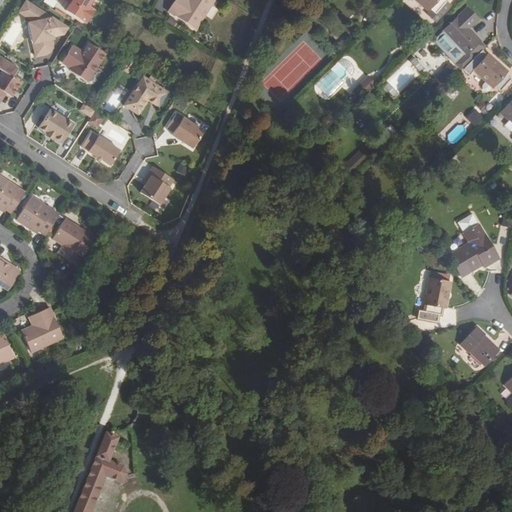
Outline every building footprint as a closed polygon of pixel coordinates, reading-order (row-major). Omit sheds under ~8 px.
[(93,0),(64,0),(71,4),(66,11),(85,25),(94,11),(89,7),(93,0)] [(186,0),(185,3),(181,0),(173,0),(166,11),(193,30),(212,0),(186,0)] [(444,0),(415,0),(428,10),(425,13),(436,22),(450,4),(444,0)] [(33,21),(32,22),(31,24),(34,37),(38,41),(34,48),(36,56),(47,53),(46,49),(50,47),(53,43),(51,37),(52,37),(50,28),(48,20),(50,17),(26,1),(19,11),(33,21)] [(465,55),(479,41),(468,29),(465,26),(468,23),(471,26),(477,19),(466,8),(442,31),(465,55)] [(31,24),(32,22),(27,22),(34,48),(38,41),(34,37),(31,24)] [(61,62),(71,68),(77,72),(77,75),(87,81),(90,80),(93,75),(92,72),(104,54),(88,43),(82,52),(71,45),(61,62)] [(486,55),(481,51),(462,69),(469,76),(474,71),(492,87),(494,86),(499,91),(510,78),(505,73),(506,71),(487,54),(486,55)] [(0,100),(5,93),(11,97),(20,82),(12,76),(17,68),(0,56),(0,69),(1,71),(0,72),(0,100)] [(129,58),(125,65),(130,68),(134,62),(129,58)] [(442,89),(459,72),(450,63),(433,80),(442,89)] [(348,95),(356,103),(376,83),(368,75),(348,95)] [(147,101),(151,104),(154,100),(160,104),(167,94),(142,77),(122,106),(137,116),(147,101)] [(492,87),(485,81),(482,85),(482,89),(485,92),(489,91),(492,87)] [(511,123),(511,99),(500,113),(511,123)] [(154,100),(151,104),(157,108),(160,104),(154,100)] [(50,109),(38,127),(46,133),(47,132),(53,137),(52,138),(61,143),(73,125),(50,109)] [(477,129),(486,119),(475,109),(466,118),(477,129)] [(93,113),(87,122),(96,127),(102,118),(93,113)] [(177,114),(167,128),(173,133),(171,135),(192,149),(203,132),(177,114)] [(390,129),(381,138),(386,143),(395,135),(390,129)] [(97,158),(101,161),(109,166),(119,151),(91,133),(82,148),(88,152),(88,153),(97,158)] [(365,144),(338,170),(347,179),(374,153),(365,144)] [(188,169),(179,165),(177,172),(185,176),(188,169)] [(146,183),(144,186),(140,194),(159,206),(170,189),(168,188),(173,181),(153,168),(144,181),(144,182),(146,183)] [(8,213),(22,192),(0,177),(0,207),(2,208),(8,213)] [(41,234),(55,213),(28,196),(13,220),(27,229),(29,226),(35,230),(41,234)] [(469,271),(469,273),(482,265),(488,262),(489,265),(498,259),(471,214),(457,223),(463,234),(465,232),(471,243),(469,244),(457,251),(457,252),(448,257),(460,277),(469,271)] [(511,215),(504,214),(501,226),(511,228),(511,223),(511,215)] [(63,247),(58,255),(73,265),(91,237),(62,219),(50,238),(59,244),(63,247)] [(329,223),(322,229),(330,236),(336,230),(329,223)] [(465,232),(463,234),(469,244),(471,243),(465,232)] [(63,247),(59,244),(53,253),(58,255),(63,247)] [(15,272),(5,265),(3,269),(0,267),(0,289),(3,291),(15,272)] [(444,308),(449,283),(429,278),(424,303),(426,304),(424,312),(419,310),(417,319),(437,324),(439,315),(440,316),(442,307),(444,308)] [(46,307),(29,315),(34,326),(29,329),(18,333),(27,353),(59,339),(46,307)] [(24,317),(29,329),(34,326),(29,315),(24,317)] [(483,365),(498,350),(492,344),(491,346),(481,337),(483,335),(484,334),(477,327),(459,345),(467,352),(468,351),(483,365)] [(0,363),(10,358),(0,335),(0,363)] [(483,335),(481,337),(491,346),(492,344),(483,335)] [(116,439),(105,434),(73,511),(90,511),(105,476),(122,483),(125,475),(122,467),(108,461),(116,439)]
